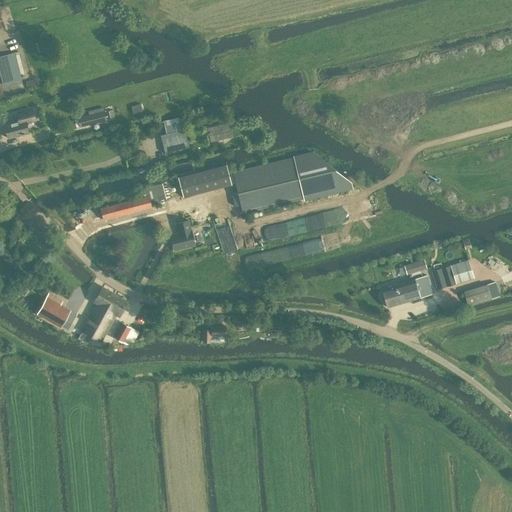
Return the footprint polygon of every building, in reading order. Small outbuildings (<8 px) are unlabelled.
[(25,79),(17,51),(0,55),(0,76),(2,85),(25,79)] [(18,121),(4,124),(8,138),(29,132),(26,123),(35,120),(33,109),(16,114),(18,121)] [(104,112),(78,118),(80,126),(106,120),(104,112)] [(230,122),(210,127),(213,141),(233,136),(230,122)] [(164,152),(188,146),(184,130),(160,136),(164,152)] [(306,154),(295,156),(305,198),(344,188),(306,154)] [(233,172),(243,213),(304,198),(294,158),(233,172)] [(183,197),(231,184),(226,164),(177,177),(183,197)] [(154,192),(100,207),(103,220),(158,206),(154,192)] [(178,234),(170,236),(174,251),(195,246),(191,231),(188,219),(175,222),(178,234)] [(431,271),(432,274),(436,288),(474,277),(468,259),(440,268),(431,271)] [(420,261),(410,264),(413,272),(422,269),(420,261)] [(9,279),(15,285),(20,279),(15,273),(9,279)] [(386,308),(409,301),(431,295),(426,279),(428,278),(427,276),(381,290),(383,296),(381,297),(383,302),(384,301),(386,308)] [(491,300),(486,285),(463,292),(467,307),(491,300)] [(81,342),(92,347),(92,346),(93,345),(97,338),(101,341),(116,314),(119,315),(127,300),(126,300),(126,298),(123,297),(122,297),(102,287),(94,302),(96,303),(82,330),(86,333),(82,341),(81,342)] [(48,293),(36,313),(61,327),(70,310),(60,305),(62,301),(48,293)] [(281,322),(281,317),(269,317),(269,322),(267,322),(267,330),(281,330),(281,322)] [(122,322),(113,337),(122,342),(130,326),(122,322)] [(203,330),(203,342),(206,342),(212,342),(212,338),(216,338),(216,336),(225,336),(225,327),(211,327),(211,330),(205,330),(203,330)]
